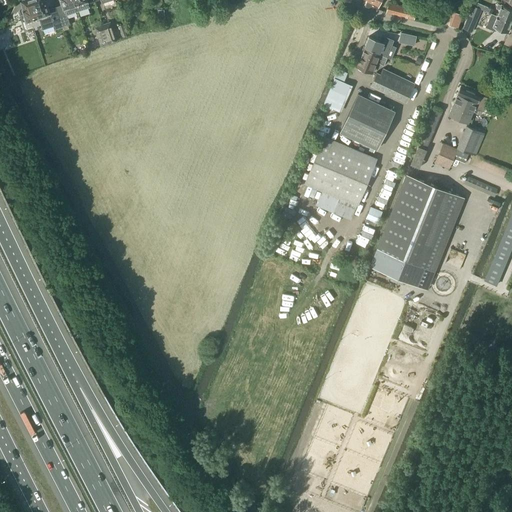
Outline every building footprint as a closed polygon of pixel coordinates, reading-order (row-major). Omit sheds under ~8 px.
[(26,18),(26,20),(32,19),(34,25),(40,24),(31,0),(21,0),(24,8),(23,8),(24,11),(23,11),(22,14),(22,16),(25,18),(26,18)] [(34,25),(34,26),(52,21),(54,29),(61,26),(55,7),(48,9),(46,1),(45,1),(44,0),(31,0),(40,24),(34,25)] [(56,7),(55,7),(61,26),(69,24),(66,15),(78,11),(73,0),(59,0),(61,6),(56,7)] [(73,0),(78,11),(90,7),(87,0),(86,0),(73,0)] [(376,10),(380,2),(382,3),(383,0),(366,0),(364,4),(376,10)] [(488,7),(474,1),(472,5),(492,13),(493,10),(488,7)] [(388,3),(386,13),(414,19),(416,10),(388,3)] [(497,15),(496,15),(511,22),(511,20),(511,9),(498,3),(496,8),(499,9),(497,15)] [(496,30),(500,32),(501,30),(507,33),(511,22),(496,15),(493,14),(491,14),(492,13),(472,5),(491,13),(486,25),(486,24),(485,27),(495,31),(496,30)] [(460,26),(461,13),(453,12),(452,25),(460,26)] [(102,24),(109,43),(117,41),(111,21),(102,24)] [(109,43),(102,24),(94,27),(100,46),(109,43)] [(397,31),(395,40),(395,41),(414,45),(416,35),(397,31)] [(0,38),(0,41),(1,45),(11,41),(9,35),(0,38)] [(368,36),(364,46),(377,51),(379,52),(378,54),(384,56),(386,57),(393,40),(382,35),(380,41),(368,36)] [(362,70),(364,71),(364,70),(371,73),(376,62),(383,65),(387,57),(386,57),(384,56),(378,54),(379,52),(377,51),(364,46),(356,66),(358,67),(357,68),(359,69),(362,70)] [(380,73),(377,72),(370,85),(406,102),(415,83),(383,68),(380,73)] [(337,69),(323,105),(341,112),(344,103),(352,86),(344,83),(348,74),(337,69)] [(456,94),(457,94),(448,115),(468,123),(473,112),(480,114),(487,96),(460,85),(456,94)] [(357,93),(339,133),(375,150),(394,110),(357,93)] [(417,145),(409,165),(413,167),(418,169),(442,113),(433,109),(424,130),(425,131),(424,132),(418,146),(417,145)] [(457,149),(443,143),(434,163),(449,169),(453,159),(464,164),(469,153),(475,156),(485,133),(466,125),(456,148),(458,148),(457,149)] [(303,184),(339,199),(333,212),(351,220),(356,206),(357,206),(377,158),(323,136),(303,184)] [(406,174),(369,266),(428,289),(464,197),(406,174)] [(464,183),(491,194),(491,195),(494,197),(497,189),(494,187),(494,188),(467,176),(464,183)] [(370,206),(365,218),(376,222),(381,210),(370,206)] [(511,210),(493,259),(505,264),(511,247),(511,210)]
